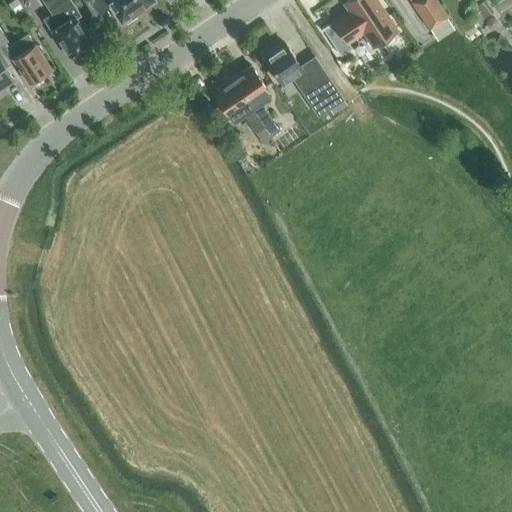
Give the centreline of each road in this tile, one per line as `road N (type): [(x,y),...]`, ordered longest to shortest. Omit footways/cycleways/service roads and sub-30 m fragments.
road 1 (tertiary): [(0,216),(28,164),(66,127),(259,0)]
road 2 (tertiary): [(98,511),(0,352)]
road 3 (track): [(286,0),(369,122)]
